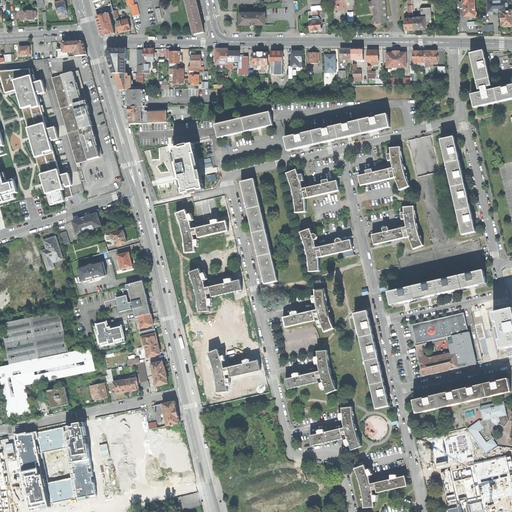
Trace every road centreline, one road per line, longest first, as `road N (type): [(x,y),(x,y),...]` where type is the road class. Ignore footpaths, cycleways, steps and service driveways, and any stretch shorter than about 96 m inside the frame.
road 1 (residential): [(353,511),(343,468),(332,457),(290,450),(228,175)]
road 2 (tertiary): [(453,42),(225,42)]
road 3 (secondary): [(187,391),(137,191)]
road 4 (residential): [(0,431),(187,391)]
road 5 (residential): [(340,148),(382,322)]
road 6 (secondary): [(137,191),(91,35)]
road 7 (residential): [(463,118),(497,265)]
road 8 (residential): [(497,265),(499,293),(382,322)]
road 9 (residential): [(0,238),(137,191)]
road 10 (tertiary): [(91,35),(106,43),(225,42)]
road 11 (residential): [(463,118),(340,148)]
road 12 (secondary): [(216,511),(187,391)]
road 13 (residential): [(397,391),(424,511)]
